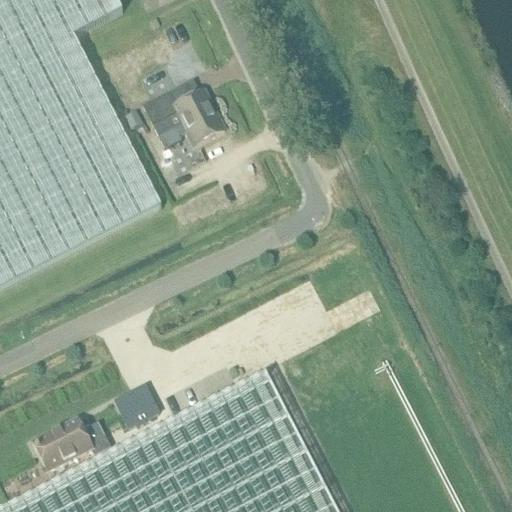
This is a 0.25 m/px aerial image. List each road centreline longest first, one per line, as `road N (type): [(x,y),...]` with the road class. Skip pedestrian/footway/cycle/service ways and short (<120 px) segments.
road 1 (unclassified): [(0,369),(303,227),(310,206)]
road 2 (unclassified): [(213,0),(310,206)]
